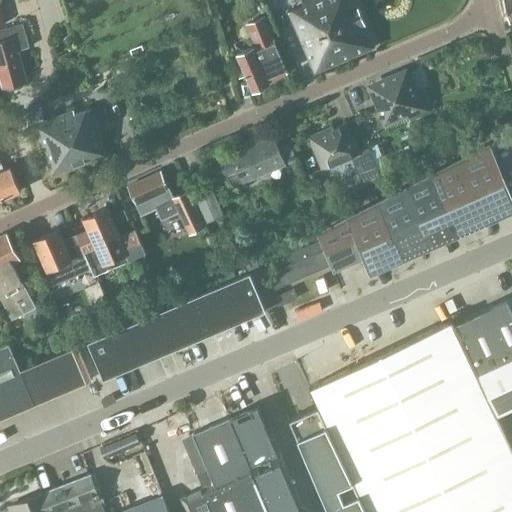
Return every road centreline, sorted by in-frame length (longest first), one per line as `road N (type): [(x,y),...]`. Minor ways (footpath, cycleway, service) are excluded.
road 1 (unclassified): [(0,461),(511,247)]
road 2 (residential): [(0,229),(450,32),(483,1)]
